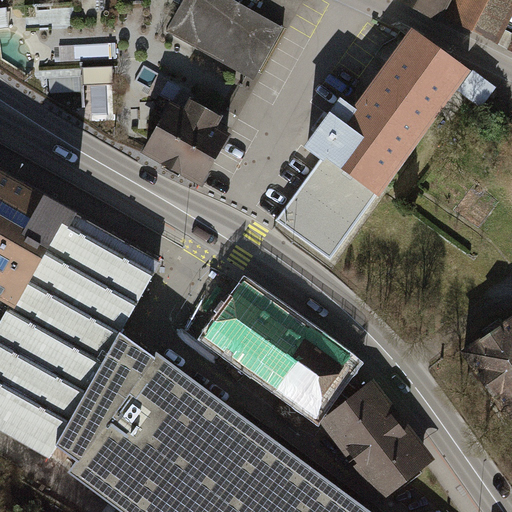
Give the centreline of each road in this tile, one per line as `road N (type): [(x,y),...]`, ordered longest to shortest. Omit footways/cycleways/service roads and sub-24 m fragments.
road 1 (secondary): [(0,104),(249,246),(367,332),(502,511)]
road 2 (tertiary): [(511,69),(366,0)]
road 3 (unknown): [(397,365),(477,289),(511,273)]
